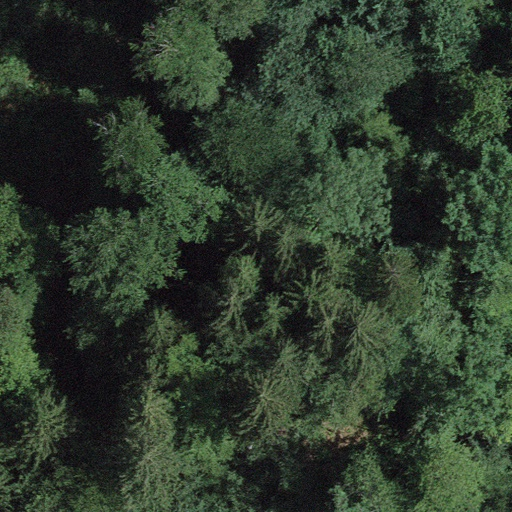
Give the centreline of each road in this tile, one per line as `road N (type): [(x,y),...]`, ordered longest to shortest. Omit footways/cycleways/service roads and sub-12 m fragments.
road 1 (track): [(210,511),(0,421)]
road 2 (track): [(511,161),(425,0)]
